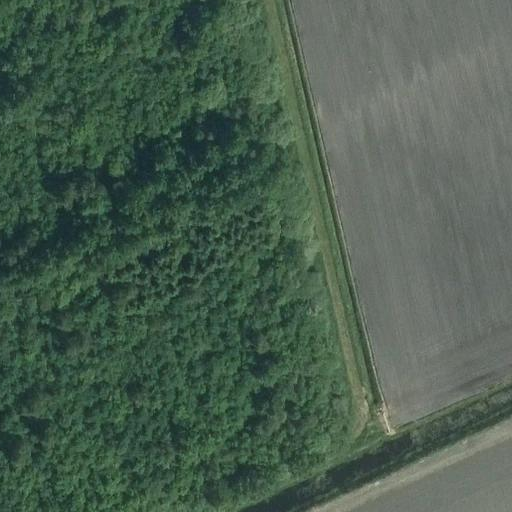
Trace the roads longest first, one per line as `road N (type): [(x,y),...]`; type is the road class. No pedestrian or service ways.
road 1 (track): [(200,511),(364,429),(269,0)]
road 2 (track): [(326,511),(511,426)]
